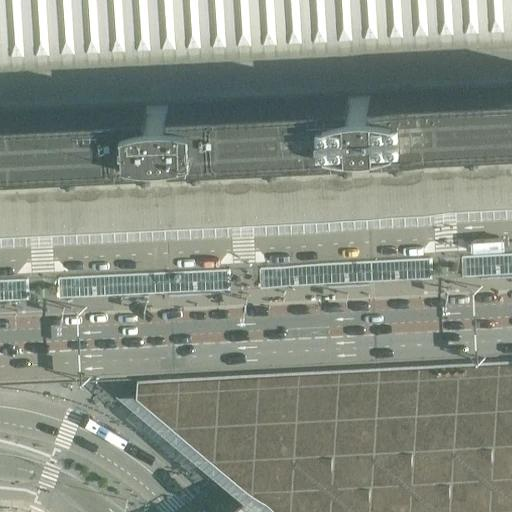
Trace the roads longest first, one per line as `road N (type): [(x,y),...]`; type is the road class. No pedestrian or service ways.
road 1 (primary): [(511,308),(0,334)]
road 2 (primary): [(511,333),(0,358)]
road 3 (unclassified): [(511,225),(0,246)]
